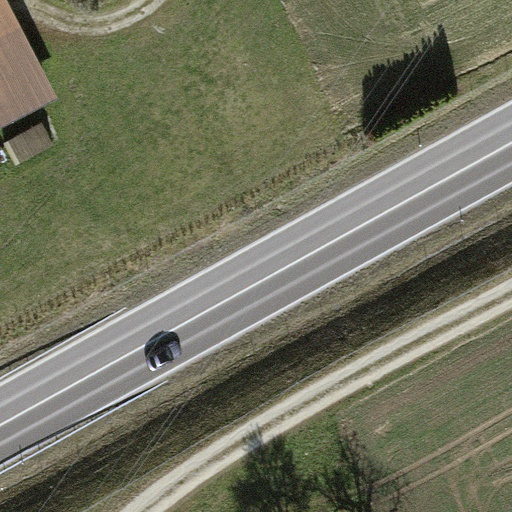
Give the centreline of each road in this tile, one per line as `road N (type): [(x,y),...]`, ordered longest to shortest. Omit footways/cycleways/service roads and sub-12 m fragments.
road 1 (primary): [(0,432),(511,151)]
road 2 (track): [(137,511),(353,366),(511,283)]
